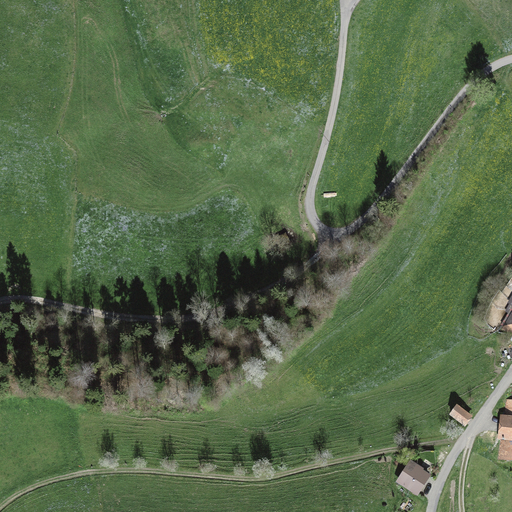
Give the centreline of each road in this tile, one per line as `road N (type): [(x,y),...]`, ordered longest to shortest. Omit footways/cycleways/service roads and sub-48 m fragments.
road 1 (track): [(470,432),(256,477),(99,468),(22,488),(0,506)]
road 2 (unclassified): [(327,233),(306,266),(188,318),(0,300)]
road 3 (unclassified): [(327,233),(363,219),(467,88),(511,59)]
road 4 (unclassified): [(344,9),(334,111),(309,200),(327,233)]
road 5 (unclassified): [(431,511),(454,456),(511,372)]
